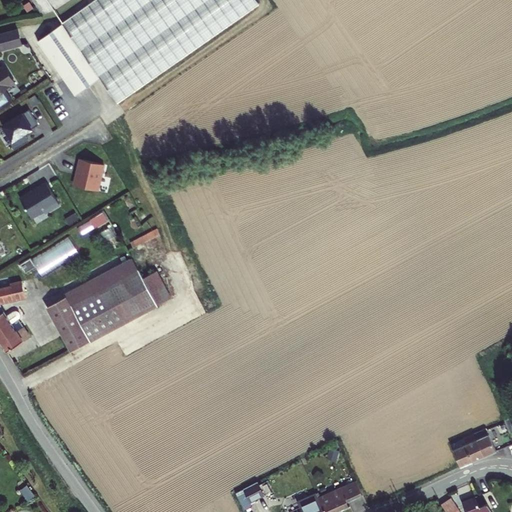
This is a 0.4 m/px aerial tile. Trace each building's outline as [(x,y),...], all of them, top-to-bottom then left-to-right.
[(32,0),(36,4),(40,1),(41,2),(44,0),(46,3),(44,5),(44,6),(39,9),(41,12),(58,6),(65,0),(32,0)] [(40,1),(36,4),(39,9),(44,6),(44,5),(46,3),(44,0),(41,2),(40,1)] [(255,0),(91,0),(62,21),(62,22),(37,39),(75,93),(100,76),(117,101),(258,3),(255,0)] [(17,27),(0,31),(0,47),(21,42),(17,27)] [(0,107),(12,100),(4,88),(14,81),(3,65),(0,66),(0,107)] [(29,108),(3,124),(11,139),(9,140),(13,148),(28,140),(25,134),(32,130),(31,128),(38,123),(29,108)] [(103,161),(79,156),(77,165),(79,166),(78,172),(77,172),(74,182),(97,188),(103,161)] [(29,191),(20,197),(31,215),(43,208),(44,210),(59,202),(46,179),(34,187),(35,188),(29,191)] [(105,212),(92,218),(97,227),(110,221),(105,212)] [(85,232),(95,226),(92,221),(82,227),(85,232)] [(66,296),(71,304),(138,266),(131,254),(64,292),(66,296)] [(72,349),(157,302),(138,266),(71,304),(66,296),(48,306),(72,349)] [(0,287),(0,339),(7,350),(30,334),(24,325),(23,326),(15,314),(11,313),(7,316),(3,310),(0,302),(0,301),(25,295),(21,280),(10,283),(11,285),(0,287)] [(497,451),(488,429),(463,439),(473,461),(497,451)] [(473,461),(463,439),(450,445),(461,466),(473,461)] [(348,502),(363,495),(356,478),(318,496),(323,505),(325,511),(338,511),(350,507),(348,502)] [(265,495),(258,482),(236,493),(244,511),(253,506),(251,503),(265,495)] [(298,502),(299,505),(318,496),(317,494),(298,502)] [(325,511),(323,505),(318,496),(299,505),(302,511),(325,511)] [(461,511),(451,497),(441,503),(447,511),(461,511)] [(475,498),(462,502),(466,511),(491,511),(487,504),(480,507),(475,498)]
